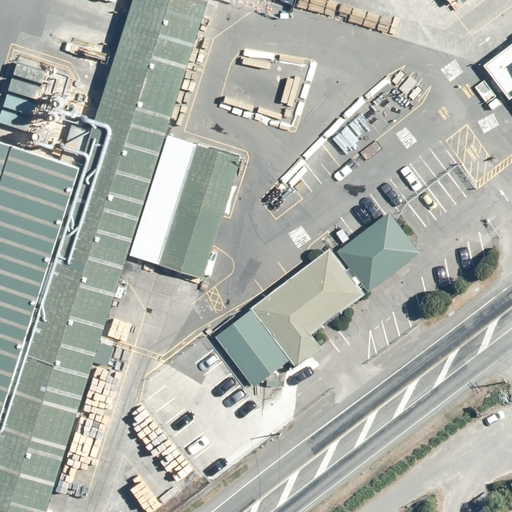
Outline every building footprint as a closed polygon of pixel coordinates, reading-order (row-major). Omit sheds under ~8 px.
[(23,511),(192,0),(115,0),(63,159),(0,350),(0,511),(23,511)] [(511,28),(486,48),(511,82),(511,28)] [(230,149),(182,134),(139,262),(188,278),(230,149)] [(0,350),(63,159),(3,139),(0,146),(0,350)] [(374,204),(322,242),(351,282),(403,243),(374,204)] [(316,244),(234,304),(266,346),(347,287),(316,244)] [(266,346),(234,304),(197,331),(232,379),(270,351),(266,346)]
